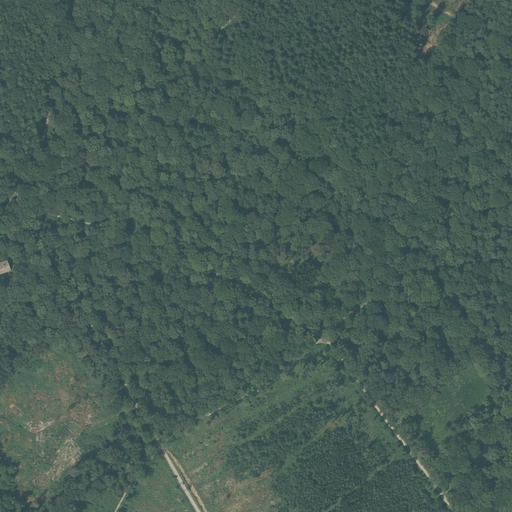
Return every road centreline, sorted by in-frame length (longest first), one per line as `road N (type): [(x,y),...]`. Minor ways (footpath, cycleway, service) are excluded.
road 1 (unknown): [(59,0),(37,128),(16,177),(159,433)]
road 2 (track): [(0,214),(46,212),(143,236),(322,337)]
road 3 (track): [(160,448),(22,213),(15,193),(29,168)]
road 4 (track): [(245,0),(207,42),(29,168)]
road 5 (track): [(511,198),(468,230),(438,266),(322,337)]
road 6 (track): [(322,337),(454,511)]
road 7 (track): [(322,337),(270,382),(191,418),(160,448)]
road 8 (track): [(416,446),(400,417),(459,363),(484,363),(503,407)]
road 9 (track): [(29,168),(45,133),(57,25),(68,0)]
